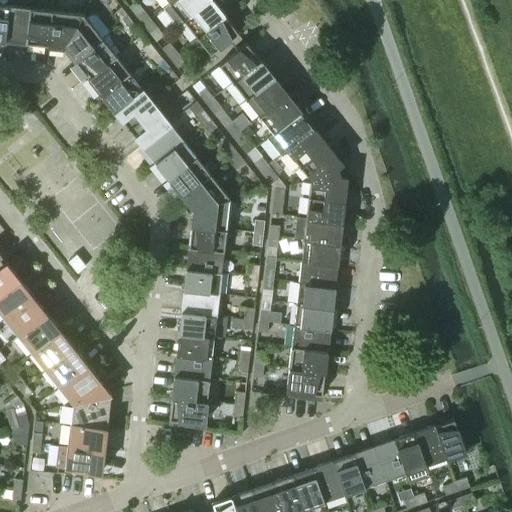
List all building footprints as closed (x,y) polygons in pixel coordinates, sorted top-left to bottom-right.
[(171,0),(169,2),(162,7),(176,24),(182,19),(205,0),(171,0)] [(205,0),(182,19),(183,19),(195,35),(196,36),(224,13),(223,13),(212,0),(205,0)] [(4,40),(8,4),(0,3),(0,38),(4,39),(4,40)] [(25,42),(26,42),(30,6),(29,6),(29,7),(9,4),(8,4),(4,40),(5,40),(25,42)] [(47,45),(51,9),(30,7),(30,6),(26,42),(47,44),(47,45)] [(113,12),(121,22),(129,16),(121,6),(113,12)] [(63,46),(63,47),(82,12),(81,12),(81,13),(52,9),(51,9),(47,45),(48,45),(48,44),(63,46)] [(136,15),(142,23),(150,17),(143,9),(136,15)] [(82,12),(63,47),(64,47),(74,59),(73,59),(74,59),(102,37),(110,30),(98,16),(96,14),(94,13),(91,14),(89,15),(86,17),(83,14),(83,13),(82,12)] [(224,13),(196,36),(209,52),(209,53),(238,31),(237,30),(224,14),(224,13)] [(129,16),(121,22),(129,32),(136,26),(129,16)] [(150,17),(142,23),(149,31),(157,25),(150,17)] [(87,76),(115,54),(115,53),(102,38),(102,37),(74,59),(74,60),(87,75),(87,76)] [(141,47),(148,56),(156,50),(149,41),(141,47)] [(161,47),(169,57),(177,51),(169,41),(161,47)] [(246,41),(218,64),(219,65),(219,64),(232,80),(231,80),(232,81),(260,58),(259,58),(247,42),(246,41)] [(156,50),(148,56),(155,64),(162,58),(156,50)] [(177,51),(169,57),(177,67),(184,61),(177,51)] [(100,93),(101,93),(129,71),(128,70),(115,54),(116,54),(115,54),(87,76),(88,77),(88,76),(101,92),(100,93)] [(260,58),(232,81),(245,97),(245,98),(273,76),(273,75),(260,59),(260,58)] [(114,110),(142,88),(142,87),(129,71),(101,93),(101,94),(101,93),(114,109),(114,110)] [(273,76),(245,98),(246,99),(246,98),(259,114),(258,114),(259,115),(287,92),(286,92),(274,76),(273,76)] [(197,93),(205,102),(213,96),(205,87),(197,93)] [(142,88),(114,110),(115,111),(115,110),(126,124),(128,126),(127,126),(128,127),(156,105),(155,104),(154,103),(142,88),(143,88),(142,88)] [(287,92),(259,115),(272,131),(272,132),(300,109),(287,93),(287,92)] [(213,96),(205,102),(214,113),(221,107),(213,96)] [(188,106),(202,123),(209,117),(196,100),(188,106)] [(141,143),(141,144),(169,121),(156,105),(128,127),(128,128),(128,127),(141,143)] [(272,132),(266,136),(280,153),(286,149),(314,126),(313,126),(301,110),(300,109),(272,132)] [(209,117),(202,123),(209,132),(216,126),(209,117)] [(154,160),(155,161),(183,138),(182,138),(169,122),(170,122),(169,121),(141,144),(142,144),(154,160)] [(233,121),(226,127),(232,136),(240,130),(233,121)] [(314,126),(286,149),(299,165),(299,166),(300,166),(310,179),(347,168),(327,144),(328,144),(327,143),(314,127),(314,126)] [(240,130),(232,136),(240,145),(247,139),(240,130)] [(168,177),(168,178),(196,155),(195,155),(183,139),(183,138),(155,161),(168,177)] [(221,147),(229,157),(236,151),(229,141),(221,147)] [(236,151),(229,157),(237,167),(244,161),(236,151)] [(181,194),(181,195),(210,172),(209,172),(196,156),(197,156),(196,155),(168,178),(169,178),(181,194)] [(262,156),(254,162),(260,169),(268,163),(262,156)] [(260,169),(266,177),(274,171),(268,163),(260,169)] [(305,216),(341,220),(343,199),(343,200),(344,199),(344,198),(343,198),(347,168),(310,179),(308,194),(308,195),(308,196),(306,216),(305,216)] [(274,171),(266,177),(272,185),(280,179),(274,171)] [(210,172),(181,195),(182,195),(192,207),(191,207),(192,208),(229,197),(210,173),(210,172)] [(280,179),(272,185),(274,187),(285,184),(280,179)] [(274,187),(274,192),(284,193),(285,184),(274,187)] [(274,192),(272,202),(283,203),(284,193),(274,192)] [(190,223),(190,224),(226,228),(226,227),(229,198),(229,197),(192,208),(190,223)] [(272,202),(271,212),(282,213),(283,203),(272,202)] [(297,215),(294,237),(303,238),(339,242),(339,241),(338,241),(341,221),(341,220),(305,216),(297,215)] [(254,218),(253,231),(263,232),(264,220),(254,218)] [(270,223),(269,234),(278,235),(279,224),(270,223)] [(188,245),(223,249),(224,249),(223,249),(225,229),(226,229),(226,228),(190,224),(190,225),(188,245)] [(263,232),(253,231),(252,243),(261,245),(263,232)] [(278,235),(269,234),(267,244),(277,246),(278,235)] [(300,259),(336,263),(338,242),(339,242),(303,238),(301,259),(300,259)] [(185,266),(185,267),(221,271),(221,270),(223,250),(223,249),(188,245),(187,246),(188,246),(186,266),(185,266)] [(86,265),(76,254),(68,260),(77,272),(86,265)] [(298,280),(298,281),(334,285),(334,284),(333,284),(336,264),(336,263),(300,259),(300,260),(301,260),(298,280)] [(0,266),(0,293),(20,278),(6,261),(0,266)] [(249,263),(248,274),(258,275),(259,264),(249,263)] [(265,266),(264,277),(273,278),(275,267),(265,266)] [(183,288),(219,292),(218,292),(221,271),(185,267),(183,288)] [(258,275),(248,274),(247,284),(256,286),(258,275)] [(273,278),(264,277),(262,287),(272,288),(273,278)] [(0,293),(0,311),(5,317),(33,295),(20,278),(0,293)] [(296,302),(295,302),(331,306),(333,285),(334,285),(298,281),(296,302)] [(180,309),(180,310),(216,314),(216,313),(218,293),(219,293),(219,292),(183,288),(183,289),(181,309),(180,309)] [(5,317),(19,334),(47,312),(33,295),(5,317)] [(293,323),(293,324),(329,328),(329,327),(331,307),(331,306),(295,302),(295,303),(296,303),(293,323)] [(244,306),(243,317),(253,318),(254,307),(244,306)] [(260,309),(259,319),(268,321),(270,310),(260,309)] [(178,331),(214,335),(213,335),(216,314),(180,310),(181,310),(178,331)] [(19,334),(32,351),(60,329),(47,312),(19,334)] [(253,318),(243,317),(242,327),(252,329),(253,318)] [(268,321),(259,319),(258,330),(267,331),(268,321)] [(291,344),(291,345),(327,349),(326,348),(328,328),(329,328),(293,324),(291,345),(291,344)] [(32,351),(46,368),(74,346),(60,329),(32,351)] [(175,352),(175,353),(211,357),(211,356),(213,336),(214,336),(214,335),(178,331),(178,332),(176,352),(175,352)] [(288,366),(288,367),(324,371),(324,370),(326,350),(327,349),(291,345),(291,346),(289,366),(288,366)] [(46,368),(59,385),(87,363),(74,346),(46,368)] [(240,349),(238,360),(248,361),(249,350),(240,349)] [(255,350),(254,363),(263,364),(265,351),(255,350)] [(173,373),(173,374),(209,378),(211,357),(175,353),(176,353),(173,374),(173,373)] [(248,361),(238,360),(237,370),(247,371),(248,361)] [(59,385),(73,402),(110,391),(87,363),(59,385)] [(263,364),(254,363),(252,375),(262,376),(263,364)] [(286,389),(285,395),(320,399),(321,393),(322,393),(322,392),(321,392),(324,371),(288,367),(286,387),(286,389)] [(171,395),(171,396),(207,400),(207,399),(206,399),(208,379),(209,379),(209,378),(173,374),(173,375),(171,395)] [(13,381),(19,389),(25,384),(19,376),(13,381)] [(25,384),(19,389),(25,397),(32,392),(25,384)] [(235,390),(233,403),(243,404),(244,391),(235,390)] [(73,402),(70,423),(106,427),(110,391),(73,402)] [(207,400),(171,396),(170,396),(171,396),(169,417),(168,417),(168,418),(168,424),(205,428),(206,420),(204,419),(206,400),(207,400)] [(243,404),(233,403),(232,415),(242,416),(243,404)] [(4,408),(7,418),(15,416),(12,406),(4,408)] [(15,416),(7,418),(10,428),(18,426),(15,416)] [(435,423),(434,423),(446,457),(472,448),(463,423),(456,426),(453,417),(435,424),(435,423)] [(70,423),(68,445),(103,449),(106,427),(70,423)] [(414,430),(414,431),(425,464),(426,464),(445,457),(445,458),(446,457),(434,423),(433,424),(434,424),(414,431),(414,430)] [(33,431),(32,441),(40,442),(41,432),(33,431)] [(394,437),(393,438),(405,472),(409,482),(429,475),(425,464),(414,431),(413,431),(394,438),(394,437)] [(373,445),(385,479),(385,478),(404,471),(404,472),(405,472),(393,438),(374,445),(373,445)] [(40,442),(32,441),(31,451),(39,452),(40,442)] [(103,449),(68,445),(58,444),(56,466),(101,471),(103,449)] [(353,452),(352,452),(364,486),(365,486),(365,485),(384,479),(385,479),(373,445),(372,445),(353,452)] [(333,459),(332,459),(344,493),(345,493),(344,492),(364,486),(352,452),(333,459)] [(312,466),(324,500),(324,499),(343,493),(344,493),(332,459),(332,460),(313,466),(312,466)] [(292,473),(291,473),(303,507),(304,507),(323,500),(324,500),(312,466),(311,466),(311,467),(292,473)] [(272,480),(271,480),(282,511),(304,511),(303,507),(291,473),(291,474),(272,480)] [(14,477),(12,487),(21,488),(22,478),(14,477)] [(466,477),(454,481),(457,490),(469,486),(466,477)] [(251,487),(259,511),(282,511),(271,480),(270,480),(271,481),(251,488),(251,487)] [(457,490),(454,481),(442,485),(445,494),(457,490)] [(21,488),(12,487),(11,497),(20,498),(21,488)] [(231,494),(230,495),(236,511),(259,511),(251,487),(250,488),(231,495),(231,494)] [(471,491),(459,496),(462,505),(474,501),(471,491)] [(423,492),(413,495),(416,504),(426,501),(423,492)] [(236,511),(230,495),(211,501),(214,510),(209,511),(236,511)] [(416,504),(413,495),(403,499),(406,508),(416,504)] [(462,505),(459,496),(447,500),(450,509),(462,505)]
